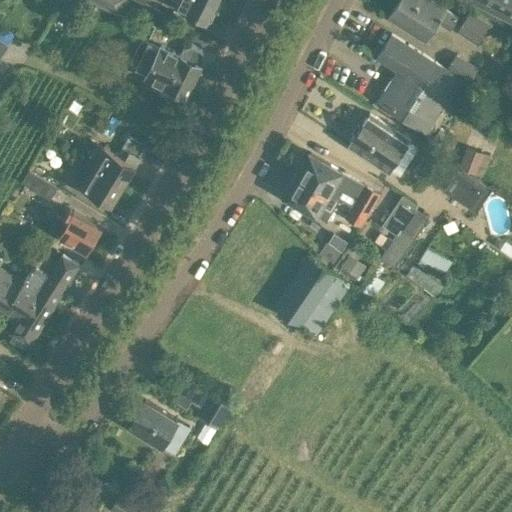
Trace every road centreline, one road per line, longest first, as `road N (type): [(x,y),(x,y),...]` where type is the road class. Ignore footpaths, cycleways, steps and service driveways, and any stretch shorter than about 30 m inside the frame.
road 1 (residential): [(18,437),(81,420),(100,401),(254,162),(339,0)]
road 2 (residential): [(18,437),(131,252),(266,0)]
